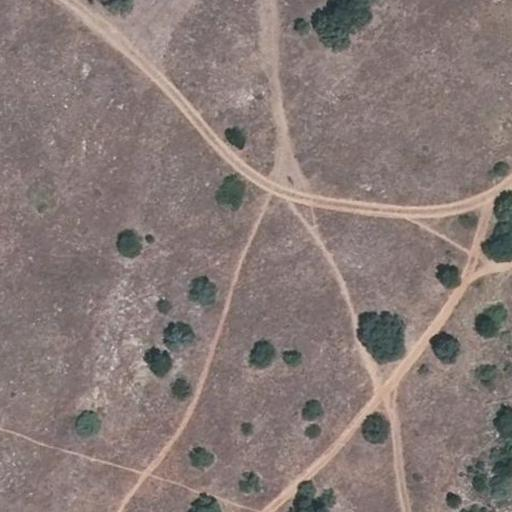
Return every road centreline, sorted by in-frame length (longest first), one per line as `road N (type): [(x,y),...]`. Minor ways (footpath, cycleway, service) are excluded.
road 1 (track): [(67,0),(181,102),(212,141),(275,187),(335,267),(382,391),(409,511)]
road 2 (track): [(511,178),(496,191),(459,291),(382,391),(261,511)]
